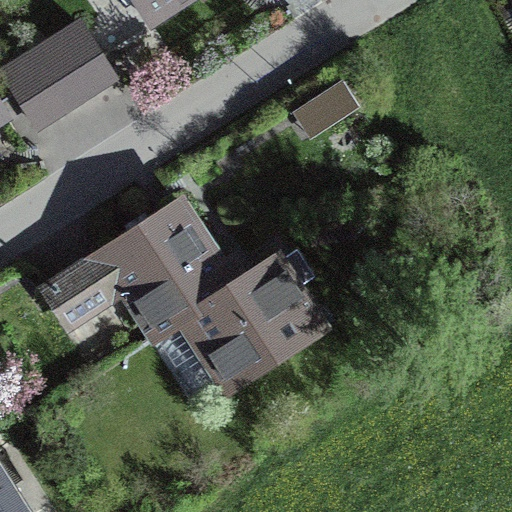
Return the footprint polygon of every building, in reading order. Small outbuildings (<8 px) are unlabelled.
[(176,0),(138,0),(150,17),(176,0)] [(115,75),(81,23),(31,55),(65,107),(115,75)] [(31,55),(4,72),(38,124),(65,107),(31,55)] [(318,97),(334,121),(359,106),(343,81),(318,97)] [(155,336),(234,284),(179,200),(105,249),(103,246),(44,285),(70,325),(124,289),(155,336)] [(155,336),(157,339),(183,322),(228,390),(324,327),(277,256),(234,284),(155,336)] [(0,511),(27,511),(0,468),(0,511)]
